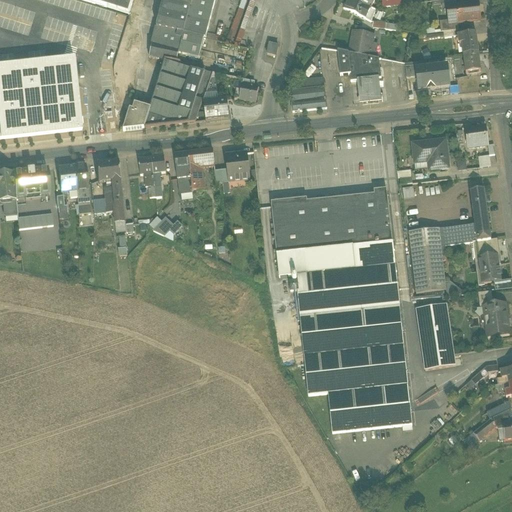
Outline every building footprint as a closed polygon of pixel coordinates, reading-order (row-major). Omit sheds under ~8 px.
[(133,0),(76,0),(129,16),(133,0)] [(177,64),(179,55),(191,9),(192,10),(194,0),(164,0),(160,14),(156,30),(149,59),(165,63),(150,110),(144,130),(195,124),(202,102),(196,100),(205,73),(177,64)] [(215,0),(194,0),(192,10),(191,9),(179,55),(199,60),(204,41),(205,41),(215,0)] [(247,0),(242,0),(225,45),(230,46),(247,0)] [(256,0),(254,0),(250,0),(234,48),(239,49),(256,0)] [(376,12),(371,10),(364,7),(365,5),(356,0),(347,0),(343,8),(371,23),(376,12)] [(356,0),(365,5),(364,7),(371,10),(375,0),(356,0)] [(448,22),(448,26),(458,25),(480,22),(478,4),(456,6),(448,7),(449,22),(448,22)] [(441,33),(443,33),(454,32),(458,31),(458,25),(448,26),(448,22),(439,23),(441,33)] [(353,32),(350,47),(371,51),(372,43),(374,36),(353,32)] [(462,45),(463,57),(478,55),(476,34),(457,37),(459,46),(462,45)] [(371,51),(369,57),(380,59),(381,55),(376,54),(378,44),(372,43),(371,51)] [(267,56),(275,58),(278,47),(270,45),(267,56)] [(369,57),(371,51),(350,47),(349,53),(369,57)] [(431,57),(428,49),(422,52),(425,60),(431,57)] [(350,76),(351,83),(381,79),(379,59),(337,51),(340,77),(350,76)] [(481,73),(478,55),(463,57),(466,75),(481,73)] [(0,140),(82,131),(74,59),(0,67),(0,140)] [(405,67),(406,78),(418,78),(417,70),(416,66),(405,67)] [(417,70),(418,78),(419,91),(449,88),(447,67),(417,70)] [(212,75),(205,73),(196,100),(202,102),(204,103),(212,75)] [(302,81),(303,91),(324,88),(323,79),(302,81)] [(379,79),(357,81),(360,106),(382,103),(379,79)] [(236,90),(241,91),(242,86),(243,84),(235,82),(233,90),(236,90)] [(245,87),(242,86),(241,91),(240,100),(256,103),(258,89),(253,88),(245,87)] [(457,87),(449,88),(450,96),(458,95),(457,87)] [(327,110),(324,88),(303,91),(290,92),(293,113),(327,110)] [(204,104),(206,123),(229,120),(227,102),(204,104)] [(128,117),(123,132),(144,130),(150,110),(135,105),(131,118),(128,117)] [(465,131),(468,150),(488,147),(485,129),(465,131)] [(429,170),(429,171),(448,169),(446,150),(447,150),(446,141),(436,142),(436,143),(413,146),(415,164),(428,163),(429,170)] [(213,152),(188,155),(191,179),(191,180),(203,179),(202,169),(215,168),(213,152)] [(227,171),(228,184),(229,184),(228,180),(249,178),(250,182),(247,154),(225,156),(227,171)] [(178,181),(182,180),(191,179),(188,155),(175,157),(177,181),(178,181)] [(478,159),(479,170),(490,168),(489,157),(478,159)] [(164,158),(151,159),(154,184),(160,183),(159,175),(165,174),(164,158)] [(154,187),(154,184),(151,159),(138,161),(140,177),(144,176),(145,188),(154,187)] [(466,162),(457,163),(458,172),(467,171),(466,162)] [(98,183),(111,182),(121,181),(119,163),(96,165),(98,183)] [(428,163),(415,164),(415,171),(429,170),(428,163)] [(85,167),(74,168),(76,193),(78,207),(89,206),(85,167)] [(61,195),(76,193),(74,168),(58,170),(61,195)] [(15,199),(25,198),(26,198),(25,195),(39,193),(39,197),(40,197),(50,196),(47,171),(32,172),(27,173),(12,174),(15,199)] [(411,171),(397,173),(398,180),(400,180),(412,179),(411,171)] [(215,185),(222,185),(221,172),(214,172),(215,185)] [(16,214),(15,199),(12,174),(0,176),(0,203),(4,203),(6,215),(16,214)] [(191,180),(191,179),(182,180),(182,183),(178,183),(180,194),(191,193),(193,192),(191,180)] [(193,192),(193,193),(204,191),(203,179),(191,180),(193,192)] [(111,189),(114,213),(124,212),(121,181),(111,182),(111,189)] [(154,187),(154,189),(155,199),(155,202),(162,201),(160,183),(154,184),(154,187)] [(415,199),(413,188),(402,190),(404,200),(415,199)] [(105,201),(106,214),(114,213),(111,189),(104,190),(105,201)] [(470,193),(475,226),(477,243),(477,244),(485,242),(490,242),(490,241),(491,241),(484,191),(470,193)] [(40,199),(40,197),(39,197),(39,193),(25,195),(26,198),(25,198),(25,201),(40,199)] [(192,200),(191,193),(180,194),(180,201),(192,200)] [(271,207),(277,256),(304,253),(392,244),(387,194),(271,207)] [(106,214),(105,201),(93,203),(94,215),(106,214)] [(89,206),(78,207),(79,216),(90,215),(89,206)] [(115,224),(125,223),(124,212),(114,213),(115,224)] [(154,231),(162,223),(157,218),(149,227),(154,231)] [(164,237),(170,232),(174,227),(173,227),(166,219),(162,223),(154,231),(153,232),(164,237)] [(126,226),(125,223),(115,224),(116,234),(127,233),(126,226)] [(178,223),(173,227),(174,227),(170,232),(174,236),(182,227),(178,223)] [(473,244),(477,243),(475,226),(439,231),(441,248),(473,244)] [(441,248),(439,231),(439,230),(409,233),(411,251),(441,248)] [(174,236),(170,232),(164,237),(173,242),(174,236)] [(485,242),(487,254),(498,252),(497,241),(491,241),(490,241),(490,242),(485,242)] [(477,259),(481,285),(491,283),(495,283),(494,276),(499,275),(497,257),(499,257),(498,252),(487,254),(485,242),(477,244),(477,243),(473,244),(474,250),(477,249),(479,259),(477,259)] [(297,293),(300,318),(399,307),(392,244),(304,253),(307,276),(297,277),(298,283),(296,283),(297,293)] [(411,251),(416,295),(446,292),(445,284),(441,248),(411,251)] [(127,257),(126,249),(120,250),(118,250),(118,258),(127,257)] [(297,277),(307,276),(304,253),(277,256),(279,279),(297,277)] [(491,283),(493,293),(511,290),(511,282),(511,281),(500,282),(495,283),(491,283)] [(289,284),(290,294),(297,293),(296,283),(289,284)] [(450,284),(445,284),(446,292),(447,298),(461,296),(460,291),(450,284)] [(478,294),(480,310),(485,309),(485,308),(493,307),(491,293),(478,294)] [(425,371),(425,372),(456,367),(455,366),(453,356),(446,307),(447,307),(447,306),(416,311),(417,311),(426,371),(425,371)] [(485,309),(489,339),(509,337),(505,306),(493,307),(485,308),(485,309)] [(412,426),(399,307),(300,318),(308,397),(328,395),(332,435),(412,426)] [(482,379),(483,380),(487,375),(487,373),(499,372),(498,366),(487,368),(478,375),(482,379)] [(511,370),(501,372),(502,380),(508,379),(509,385),(511,384),(511,370)] [(470,382),(473,386),(482,379),(478,375),(470,382)] [(510,392),(509,385),(499,386),(495,387),(495,391),(497,391),(498,394),(505,393),(510,392)] [(487,414),(491,420),(493,418),(511,410),(510,403),(504,405),(505,407),(487,414)] [(495,428),(503,430),(503,427),(511,425),(511,418),(511,410),(493,418),(491,420),(496,427),(495,428)] [(478,441),(495,428),(496,427),(491,420),(473,434),(478,441)] [(511,425),(503,427),(503,430),(505,441),(511,440),(511,425)] [(503,430),(495,428),(498,442),(505,441),(503,430)] [(478,441),(473,434),(464,441),(469,448),(478,441)] [(459,444),(453,437),(448,441),(454,448),(459,444)]
